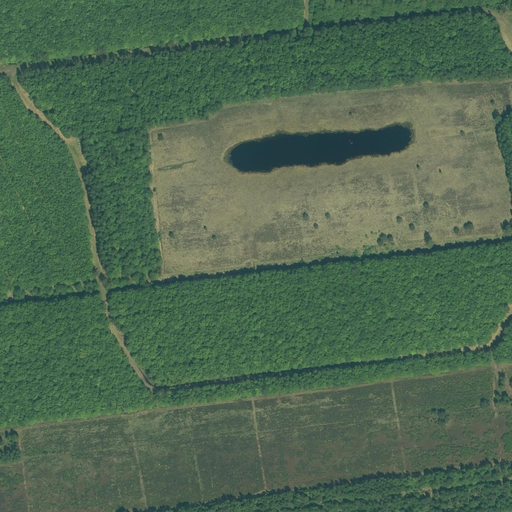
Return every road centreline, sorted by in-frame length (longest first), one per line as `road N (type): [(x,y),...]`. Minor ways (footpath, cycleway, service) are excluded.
road 1 (track): [(482,345),(144,385),(102,307),(71,153),(18,93),(10,68)]
road 2 (track): [(511,244),(0,312)]
road 3 (track): [(10,68),(303,30)]
road 4 (track): [(303,30),(477,8),(490,11),(511,41)]
